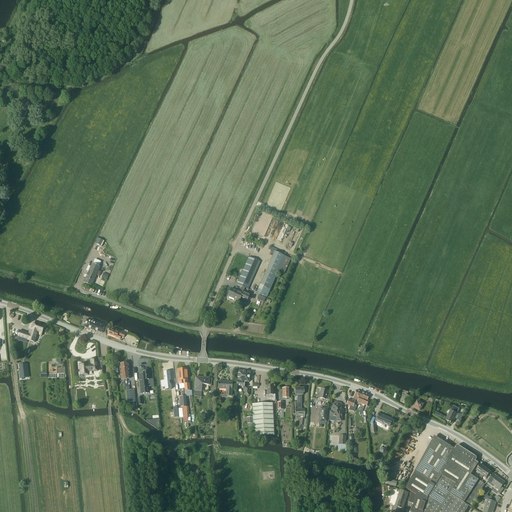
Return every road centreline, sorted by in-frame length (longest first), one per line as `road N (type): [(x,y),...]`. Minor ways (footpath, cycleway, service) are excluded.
road 1 (residential): [(202,361),(215,294),(351,0)]
road 2 (tertiary): [(511,477),(453,433),(364,388),(202,361)]
road 3 (track): [(511,382),(507,388),(450,378),(235,332)]
road 4 (tertiary): [(202,361),(132,351),(0,302)]
road 5 (track): [(158,0),(138,53),(100,76),(63,84)]
road 6 (track): [(67,73),(17,65),(5,51),(6,32),(27,0)]
